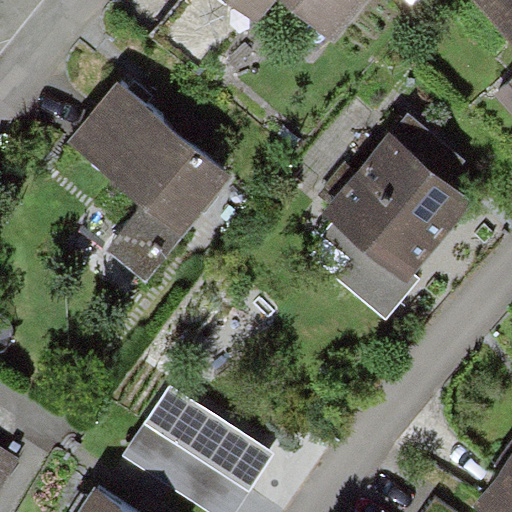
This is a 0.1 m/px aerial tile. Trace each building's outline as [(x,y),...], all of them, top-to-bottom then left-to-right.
[(177,0),(151,32),(205,77),(269,0),(284,0),(355,59),(404,0),(177,0)] [(511,0),(476,0),(511,37),(511,0)] [(126,94),(78,153),(145,206),(121,236),(159,267),(230,178),(126,94)] [(389,138),(319,224),(403,293),(473,207),(389,138)] [(148,428),(130,465),(169,484),(187,447),(148,428)] [(0,496),(27,458),(0,439),(0,496)] [(511,511),(511,456),(477,505),(487,511),(511,511)] [(161,511),(109,486),(95,511),(161,511)]
